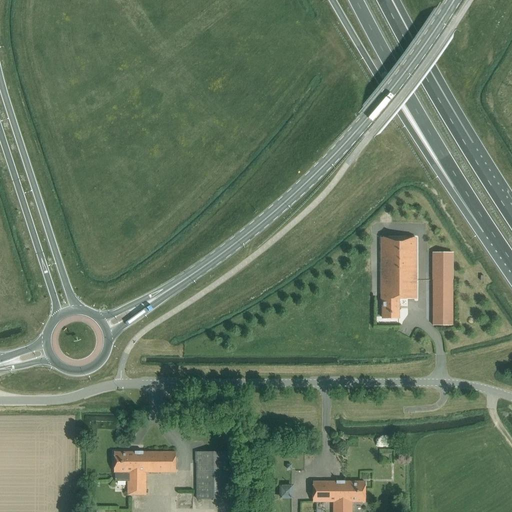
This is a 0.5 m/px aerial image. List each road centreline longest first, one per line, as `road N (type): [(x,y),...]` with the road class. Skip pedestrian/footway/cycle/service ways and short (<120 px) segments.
road 1 (unclassified): [(0,400),(65,399),(120,384),(236,383),(451,383),(511,398)]
road 2 (secondary): [(160,295),(238,241),(335,153),(453,0)]
road 3 (trunk): [(331,0),(409,128),(490,230)]
road 4 (trunk): [(355,0),(490,230)]
road 5 (trunk): [(82,310),(68,291),(0,79)]
road 6 (trunk): [(0,131),(55,319)]
road 7 (trunk): [(467,148),(383,0)]
road 8 (trunk): [(467,148),(395,0)]
